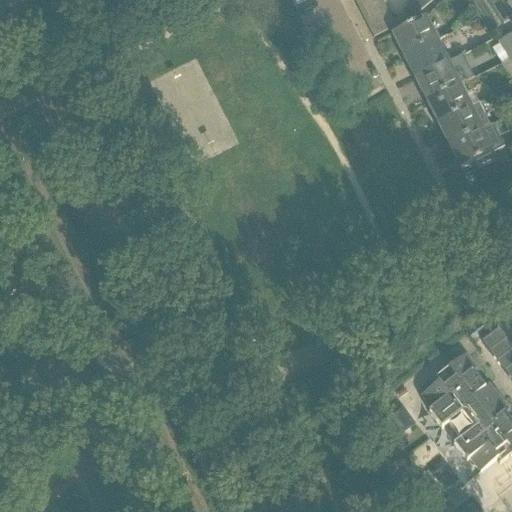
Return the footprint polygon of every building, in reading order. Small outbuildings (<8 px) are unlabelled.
[(374,0),(353,0),(357,8),(374,0)] [(385,8),(380,0),(374,0),(357,8),(363,19),(385,8)] [(419,0),(418,1),(425,9),(436,0),(419,0)] [(479,0),(473,0),(468,4),(478,20),(488,13),(479,0)] [(500,0),(486,0),(493,10),(503,4),(500,0)] [(425,9),(418,1),(404,13),(410,21),(425,9)] [(503,4),(493,10),(503,26),(509,22),(511,26),(511,25),(511,17),(511,18),(503,4)] [(390,18),(385,8),(363,19),(368,29),(390,18)] [(488,13),(478,20),(488,35),(498,29),(488,13)] [(395,29),(390,18),(368,29),(373,40),(395,29)] [(426,20),(391,37),(392,39),(393,38),(403,60),(402,60),(403,61),(437,43),(434,36),(426,20)] [(498,44),(508,60),(511,57),(511,45),(508,39),(498,44)] [(437,43),(403,61),(404,60),(415,82),(414,82),(414,83),(448,65),(445,59),(437,43)] [(448,65),(414,83),(415,83),(426,104),(425,104),(425,105),(463,86),(468,84),(473,81),(462,58),(452,64),(448,65)] [(436,127),(479,106),(468,84),(463,86),(425,105),(426,105),(437,126),(436,127)] [(448,149),(448,150),(482,133),(490,128),(479,106),(436,127),(437,128),(438,127),(449,149),(448,149)] [(482,133),(448,150),(449,150),(460,171),(459,172),(493,155),(482,133)] [(511,343),(501,329),(481,344),(511,384),(511,343)] [(470,461),(480,474),(505,455),(508,460),(511,456),(511,425),(504,415),(508,413),(487,387),(484,389),(472,374),(475,371),(465,357),(442,374),(446,379),(421,398),(431,411),(428,414),(441,431),(445,428),(457,444),(453,447),(466,464),(470,461)]
